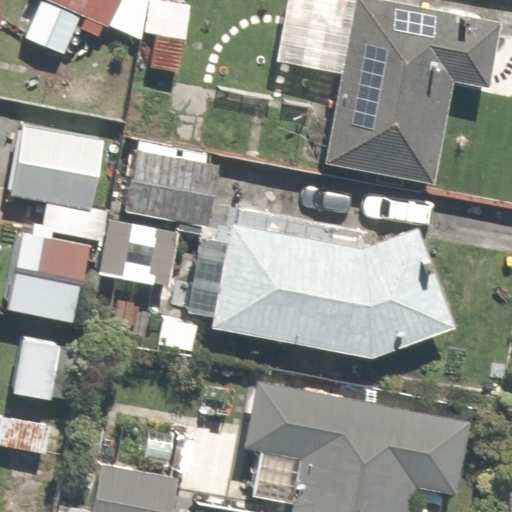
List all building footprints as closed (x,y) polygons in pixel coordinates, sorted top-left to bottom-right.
[(72,19),(96,28),(107,0),(57,0),(77,8),(72,19)] [(496,15),(410,0),(344,0),(317,155),(423,173),(441,75),(484,82),(496,15)] [(32,224),(104,234),(110,187),(94,185),(103,126),(11,113),(0,188),(0,189),(36,195),(32,224)] [(217,151),(130,132),(114,206),(200,225),(217,151)] [(359,354),(447,323),(411,225),(359,240),(361,227),(234,202),(228,235),(198,228),(184,323),(359,354)] [(59,334),(12,326),(3,381),(50,388),(59,334)] [(444,486),(456,418),(253,382),(234,489),(278,497),(274,511),(400,511),(406,479),(444,486)] [(0,404),(0,442),(46,447),(50,410),(0,404)] [(168,511),(174,445),(91,439),(86,504),(47,501),(45,511),(168,511)]
